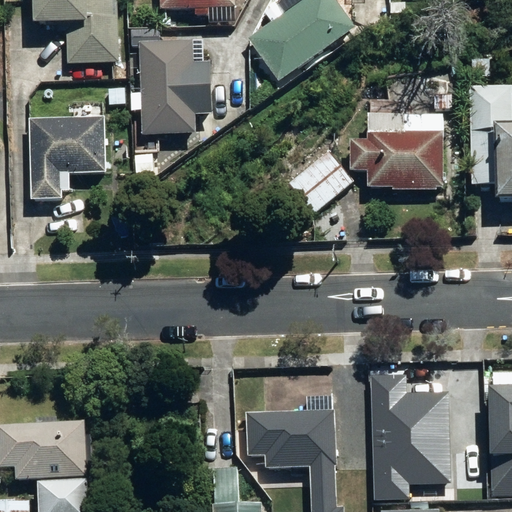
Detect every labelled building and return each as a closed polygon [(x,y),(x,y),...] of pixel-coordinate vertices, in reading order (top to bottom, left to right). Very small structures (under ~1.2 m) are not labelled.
[(121,0),(39,0),(40,29),(71,28),(72,68),(124,66),(121,0)] [(166,0),(167,15),(200,13),(200,20),(210,20),(210,26),(240,26),(239,12),(242,11),(241,0),(166,0)] [(339,0),(311,0),(250,43),(282,88),(362,32),(339,0)] [(198,43),(144,45),(147,140),(202,138),(198,43)] [(234,70),(213,69),(212,101),(233,102),(234,70)] [(511,87),(474,89),(477,186),(501,186),(502,203),(511,202),(511,87)] [(437,118),(373,120),(373,144),(356,144),(357,176),(374,176),(374,193),(397,192),(397,195),(441,194),(441,191),(450,191),(449,136),(437,137),(437,118)] [(110,120),(35,123),(37,205),(69,204),(68,195),(76,195),(75,178),(112,177),(110,120)] [(334,155),(295,188),(319,216),(358,183),(334,155)] [(511,388),(495,389),(498,499),(511,498),(511,388)] [(415,393),(379,394),(381,469),(417,468),(415,393)] [(340,413),(250,415),(252,460),(269,459),(270,471),(314,470),(315,511),(349,511),(350,510),(341,510),(339,469),(341,469),(340,413)] [(90,423),(1,428),(4,485),(43,483),(44,511),(94,511),(93,486),(98,485),(95,437),(91,438),(90,423)] [(242,470),(216,470),(216,511),(267,511),(267,504),(243,505),(242,470)] [(32,511),(31,500),(0,501),(0,511),(32,511)]
